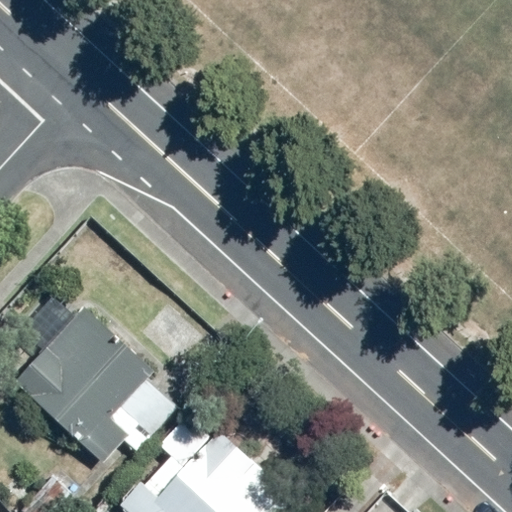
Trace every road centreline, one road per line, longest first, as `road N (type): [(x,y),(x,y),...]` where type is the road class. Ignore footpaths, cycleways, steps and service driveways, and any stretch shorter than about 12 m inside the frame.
road 1 (tertiary): [(82,78),(511,473)]
road 2 (residential): [(0,168),(82,78)]
